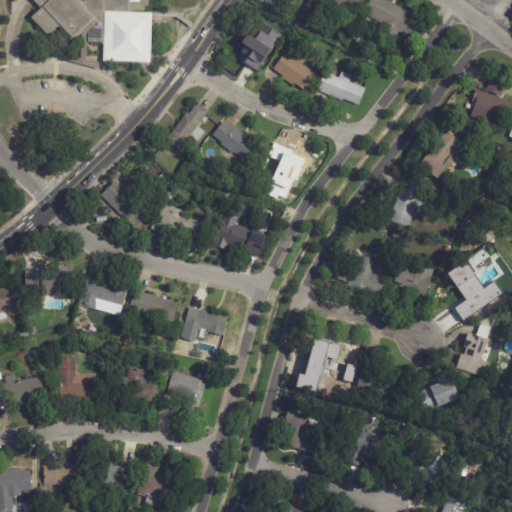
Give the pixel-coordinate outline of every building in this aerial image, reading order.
[(150,0),(150,6),(145,12),(151,13),(150,64),(103,61),(105,44),(89,42),(88,33),(83,29),(64,46),(32,19),(42,9),(33,0),(150,0)] [(364,0),(359,9),(349,4),(347,8),(332,0),(364,0)] [(386,0),(392,3),(410,14),(419,20),(418,22),(427,28),(422,38),(412,33),(410,38),(400,32),(399,33),(364,13),(371,0),(386,0)] [(256,74),(237,60),(245,49),(232,40),(241,27),(273,50),(270,54),(271,54),(269,56),(256,74)] [(283,76),(275,70),(287,52),(293,56),(298,48),(310,56),(303,66),(318,77),(306,93),(283,76)] [(328,95),(318,91),(325,73),(340,79),(342,72),(353,77),(350,83),(366,90),(360,106),(344,100),(343,102),(328,95)] [(508,80),(502,97),(500,96),(499,99),(511,103),(506,114),(504,113),(500,123),(498,122),(496,127),(471,118),(473,114),(468,112),(472,101),(473,102),(477,90),(487,94),(488,92),(487,92),(493,74),(508,80)] [(198,105),(209,113),(205,118),(208,119),(205,123),(203,122),(198,127),(206,133),(198,143),(190,137),(180,151),(166,140),(187,114),(189,115),(198,104),(198,105)] [(225,123),(233,130),(235,128),(261,150),(248,167),(221,145),(222,144),(213,136),(224,123),(225,123)] [(461,143),(454,152),(460,156),(448,171),(446,170),(438,180),(420,166),(429,154),(428,153),(446,131),(461,143)] [(301,153),(303,154),(299,163),(300,164),(293,182),(292,182),(285,201),(267,194),(273,179),(267,177),(271,167),(277,170),(282,157),(283,157),(287,148),(301,153)] [(390,222),(402,188),(404,189),(408,177),(424,182),(418,199),(426,202),(423,211),(417,209),(410,229),(390,222)] [(122,218),(101,196),(115,182),(149,216),(135,231),(122,218)] [(164,201),(169,193),(174,196),(169,204),(164,201)] [(174,242),(152,230),(166,204),(178,211),(187,212),(185,220),(207,224),(202,244),(176,237),(174,242)] [(238,219),(236,226),(267,238),(259,259),(229,247),(227,251),(214,246),(227,214),(238,219)] [(396,230),(405,234),(401,242),(393,239),(396,230)] [(445,247),(451,249),(449,256),(443,254),(445,247)] [(358,261),(375,266),(372,273),(376,274),(378,267),(391,271),(383,297),(348,286),(349,283),(338,280),(344,262),(352,265),(354,259),(358,261)] [(425,298),(401,289),(402,286),(396,284),(402,267),(411,270),(413,265),(435,273),(425,298)] [(50,291),(26,290),(26,267),(66,268),(66,270),(74,270),(74,291),(50,291)] [(471,290),(483,307),(468,318),(448,290),(460,281),(461,283),(464,281),(471,290)] [(87,282),(110,288),(111,284),(129,289),(123,310),(98,304),(97,310),(79,305),(86,282),(87,282)] [(0,290),(13,286),(20,307),(5,312),(7,319),(0,321),(0,290)] [(137,292),(179,305),(173,325),(130,312),(135,292),(137,292)] [(191,309),(201,312),(201,310),(229,318),(223,338),(198,331),(195,342),(181,339),(190,309),(191,309)] [(31,337),(30,329),(36,328),(38,336),(31,337)] [(22,340),(20,333),(27,331),(29,338),(22,340)] [(477,338),(489,341),(487,349),(492,351),(488,362),(483,361),(482,362),(488,364),(484,378),(458,370),(461,360),(459,360),(464,345),(466,345),(469,335),(477,338)] [(337,354),(341,355),(344,354),(351,356),(353,361),(349,379),(333,376),(330,385),(315,382),(317,371),(301,367),(305,353),(322,357),(323,350),(337,354)] [(76,360),(77,376),(103,375),(104,404),(60,406),(58,360),(76,359),(76,360)] [(146,372),(144,383),(158,387),(154,404),(123,397),(130,368),(147,372),(146,372)] [(177,374),(207,382),(199,410),(167,400),(175,373),(177,374)] [(25,404),(21,405),(21,403),(0,406),(0,385),(6,385),(5,378),(15,376),(16,383),(33,381),(36,403),(25,404)] [(373,377),(405,383),(400,407),(388,405),(389,399),(368,395),(371,377),(373,377)] [(418,396),(453,380),(461,399),(426,415),(418,396)] [(309,416),(305,434),(325,439),(322,456),(281,448),(289,412),(309,416)] [(362,456),(355,454),(361,429),(392,437),(386,462),(362,456)] [(407,441),(405,433),(417,431),(418,438),(407,441)] [(413,471),(405,464),(417,450),(425,457),(431,451),(441,459),(437,464),(449,474),(436,490),(413,471)] [(484,453),(489,455),(487,461),(481,459),(484,453)] [(66,491),(65,485),(44,485),(43,462),(81,462),(82,492),(66,492),(66,491)] [(112,465),(133,469),(129,490),(96,484),(99,463),(112,465)] [(158,467),(156,475),(168,478),(163,500),(158,499),(155,507),(145,505),(147,498),(137,495),(146,464),(158,467)] [(20,495),(12,496),(13,509),(0,509),(0,470),(21,469),(22,471),(31,470),(32,490),(20,491),(20,495)] [(456,503),(468,508),(466,511),(444,511),(448,501),(456,503)] [(311,511),(281,503),(278,511),(311,511)]
